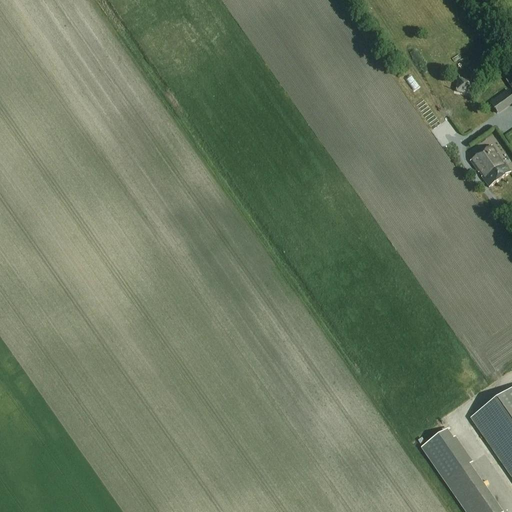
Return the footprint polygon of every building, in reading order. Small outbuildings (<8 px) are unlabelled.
[(503,77),(511,91),(511,90),(511,74),(510,72),(503,77)] [(457,81),(455,91),(457,94),(467,96),(470,94),(472,85),(471,82),(460,79),(457,81)] [(511,99),(506,91),(489,103),(497,116),(511,105),(511,99)] [(510,173),(491,147),(470,162),(488,188),(510,173)] [(511,390),(470,420),(511,479),(511,390)] [(449,429),(420,449),(444,483),(470,465),(472,463),(455,438),(453,440),(447,432),(450,430),(449,429)] [(444,483),(464,511),(502,511),(470,465),(444,483)]
